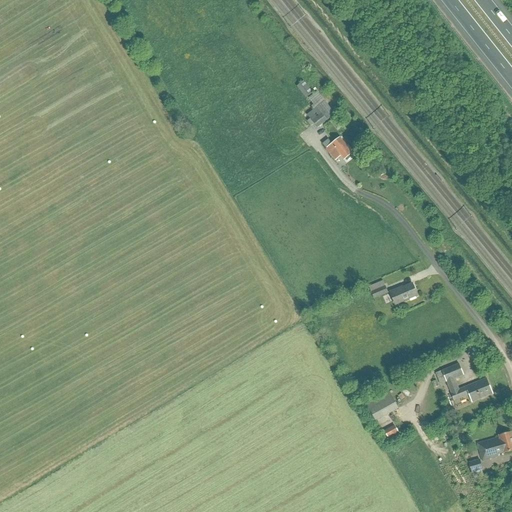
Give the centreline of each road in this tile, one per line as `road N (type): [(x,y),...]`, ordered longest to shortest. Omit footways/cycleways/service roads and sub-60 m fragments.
road 1 (unclassified): [(511,375),(404,224),(355,190)]
road 2 (track): [(511,176),(361,0)]
